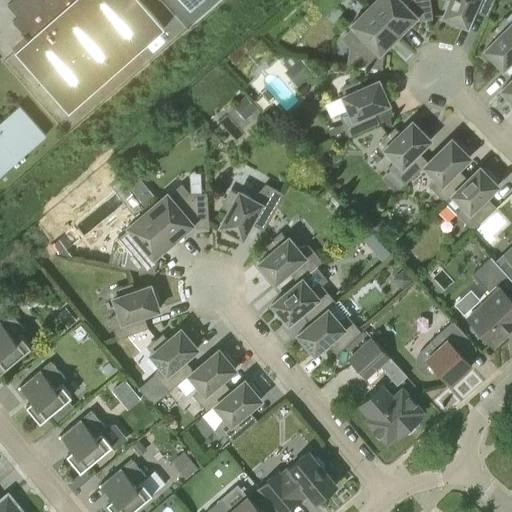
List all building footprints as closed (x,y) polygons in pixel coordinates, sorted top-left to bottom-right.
[(11,0),(7,4),(18,16),(12,21),(28,39),(72,0),(11,0)] [(14,51),(68,112),(164,28),(139,0),(72,0),(28,39),(14,51)] [(180,0),(190,10),(201,0),(180,0)] [(367,3),(398,35),(399,33),(393,27),(403,18),(409,24),(415,18),(417,20),(429,18),(429,19),(433,19),(429,0),(376,0),(371,6),(367,3)] [(494,0),(449,0),(450,0),(443,16),(448,18),(447,19),(446,19),(446,20),(462,28),(463,26),(462,26),(463,24),(467,26),(476,5),(489,11),(494,0)] [(397,36),(398,35),(367,3),(366,4),(369,7),(352,25),(354,28),(344,39),(354,49),(352,64),(348,63),(348,64),(382,69),(383,65),(381,65),(383,53),(381,51),(387,45),(381,39),(391,30),(397,36)] [(511,22),(510,24),(505,18),(491,32),(497,38),(485,50),(503,68),(511,59),(511,22)] [(281,62),(287,70),(299,60),(288,56),(281,62)] [(300,59),(299,60),(287,70),(298,84),(312,72),(300,59)] [(511,78),(501,89),(505,93),(503,94),(502,95),(511,104),(511,78)] [(363,87),(360,80),(342,88),(345,95),(342,96),(348,110),(340,117),(350,137),(380,124),(379,122),(373,124),(368,113),(389,104),(387,99),(389,98),(389,99),(390,99),(383,82),(382,83),(380,84),(378,80),(363,87)] [(256,108),(246,97),(235,107),(245,118),(256,108)] [(0,176),(46,135),(20,105),(0,122),(0,176)] [(424,166),(424,165),(414,155),(430,140),(412,121),(400,133),(394,127),(381,141),(386,147),(384,149),(395,159),(389,169),(405,185),(424,166)] [(452,195),(463,183),(454,173),(470,157),(466,153),(468,152),(469,152),(457,139),(456,140),(457,140),(455,142),(451,139),(424,165),(424,166),(434,177),(429,186),(445,202),(452,195)] [(313,161),(323,154),(320,149),(310,156),(313,161)] [(463,183),(452,195),(462,205),(457,214),(473,231),(496,208),(495,206),(490,210),(482,201),(498,185),(494,182),(496,180),(497,181),(497,180),(485,167),(484,168),(485,169),(483,170),(480,167),(463,183)] [(263,230),(283,193),(266,184),(252,198),(239,191),(238,194),(230,190),(221,207),(228,211),(220,226),(224,228),(223,230),(222,230),(222,231),(238,240),(238,238),(239,236),(243,238),(252,222),(262,227),(261,229),(263,230)] [(144,207),(173,241),(174,240),(169,233),(179,224),(185,231),(191,225),(193,227),(205,227),(205,228),(209,228),(207,193),(206,193),(206,197),(191,197),(181,186),(170,196),(167,193),(148,209),(145,206),(144,207)] [(172,242),(173,241),(144,207),(143,208),(146,211),(127,227),(129,230),(118,240),(127,251),(125,266),(121,265),(120,266),(155,274),(155,270),(154,270),(157,258),(155,256),(162,251),(156,244),(166,235),(172,242)] [(378,230),(383,228),(385,222),(382,217),(376,215),(371,218),(370,224),(373,229),(378,230)] [(357,234),(370,247),(378,239),(366,226),(357,234)] [(302,279),(302,278),(316,266),(322,261),(308,244),(298,249),(288,237),(286,239),(281,233),(266,246),(271,252),(259,263),(275,282),(293,268),(302,279)] [(511,247),(496,262),(491,256),(490,257),(511,281),(511,247)] [(489,291),(506,275),(490,257),(472,273),(489,291)] [(315,319),(328,309),(336,302),(321,285),(328,279),(316,266),(302,278),(302,279),(272,303),(275,307),(273,309),(273,308),(272,309),(283,323),(284,322),(284,321),(286,320),(289,323),(306,309),(315,319)] [(412,280),(403,270),(394,278),(403,288),(412,280)] [(134,290),(132,283),(113,289),(116,297),(113,298),(118,312),(110,318),(117,339),(148,328),(147,326),(141,328),(137,317),(159,309),(157,305),(160,304),(160,305),(161,305),(155,288),(154,288),(154,289),(152,290),(150,285),(134,290)] [(493,346),(511,328),(511,301),(500,288),(467,318),(493,346)] [(76,320),(65,307),(57,314),(67,327),(76,320)] [(328,309),(315,319),(298,334),(301,338),(299,339),(298,339),(309,353),(310,352),(311,350),(313,353),(331,338),(339,347),(334,351),(335,353),(361,332),(347,315),(337,320),(328,309)] [(0,372),(31,347),(21,334),(26,330),(10,311),(0,319),(0,372)] [(451,385),(472,366),(461,354),(473,343),(453,320),(430,341),(436,349),(426,358),(451,385)] [(169,391),(189,375),(189,374),(180,363),(198,349),(181,328),(168,339),(162,333),(147,346),(153,352),(150,354),(160,365),(154,374),(162,383),(167,389),(169,391)] [(407,376),(372,338),(350,358),(366,376),(379,365),(397,385),(407,376)] [(214,405),(227,394),(218,384),(235,369),(232,365),(234,364),(235,365),(236,364),(224,350),(223,351),(224,351),(222,353),(219,349),(189,374),(189,375),(198,386),(192,394),(207,412),(214,405)] [(72,396),(61,383),(66,379),(50,360),(18,387),(19,389),(22,387),(29,396),(30,396),(33,399),(26,406),(40,422),(72,396)] [(112,389),(119,399),(132,388),(125,379),(112,389)] [(227,394),(214,405),(224,416),(218,425),(232,442),(258,421),(256,419),(251,423),(244,414),(261,400),(258,396),(260,394),(260,395),(261,394),(250,380),(249,381),(249,382),(248,383),(244,379),(227,394)] [(422,411),(417,405),(402,388),(392,397),(382,386),(360,406),(370,417),(366,420),(367,421),(387,443),(396,434),(418,414),(422,411)] [(112,445),(101,432),(106,428),(91,409),(58,436),(60,438),(62,436),(70,445),(71,445),(74,448),(66,455),(80,472),(112,445)] [(193,423),(207,439),(217,429),(203,414),(193,423)] [(139,440),(131,446),(139,455),(146,449),(139,440)] [(337,485),(324,470),(324,464),(318,457),(313,457),(308,451),(280,474),(278,472),(258,488),(278,511),(285,511),(301,500),(299,497),(303,493),(308,494),(316,502),(337,485)] [(198,468),(187,454),(178,462),(188,475),(198,468)] [(130,511),(152,494),(142,481),(147,477),(131,458),(99,485),(100,487),(102,485),(110,494),(111,493),(114,497),(107,503),(113,511),(130,511)] [(0,511),(24,511),(8,492),(0,499),(0,511)] [(261,511),(248,496),(231,511),(221,499),(205,511),(261,511)]
